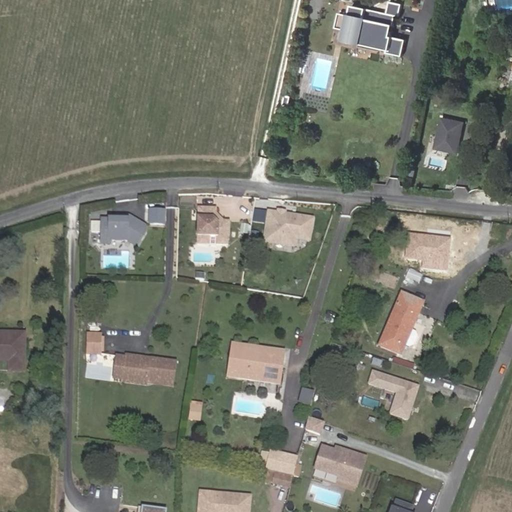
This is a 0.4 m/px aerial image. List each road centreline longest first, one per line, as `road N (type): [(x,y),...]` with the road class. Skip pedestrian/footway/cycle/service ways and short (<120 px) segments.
road 1 (residential): [(511,211),(201,182),(65,201),(0,223)]
road 2 (unknown): [(253,186),(295,0)]
road 3 (tertiary): [(511,345),(443,511)]
